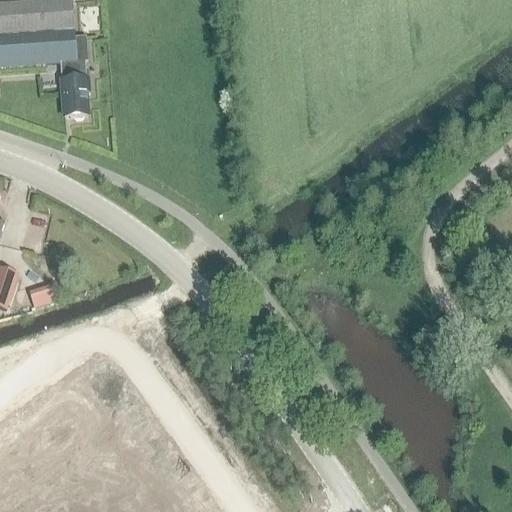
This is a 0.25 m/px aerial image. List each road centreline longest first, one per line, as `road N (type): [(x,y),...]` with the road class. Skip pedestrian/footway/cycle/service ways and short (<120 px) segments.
road 1 (tertiary): [(353,511),(225,321),(171,262),(94,206),(0,160)]
road 2 (residential): [(130,360),(237,511)]
road 3 (residential): [(0,396),(69,345),(97,339),(130,360)]
